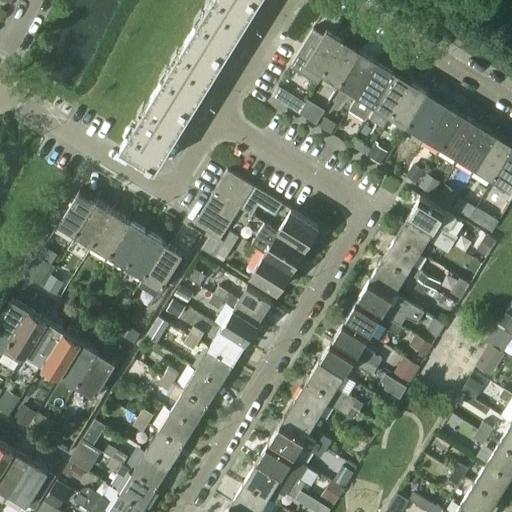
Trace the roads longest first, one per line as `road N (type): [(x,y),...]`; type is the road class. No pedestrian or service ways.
road 1 (residential): [(182,511),(367,212),(217,115)]
road 2 (residential): [(0,91),(166,186),(217,115)]
road 3 (residential): [(511,101),(343,0)]
road 4 (residential): [(217,115),(286,0)]
